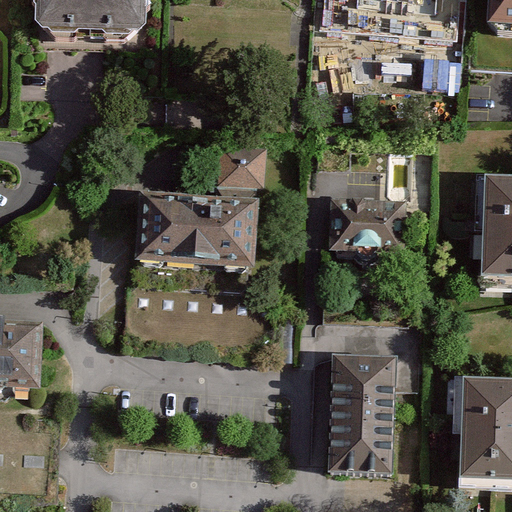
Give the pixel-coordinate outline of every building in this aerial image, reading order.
[(149,0),(35,0),(35,25),(49,30),(79,33),(108,36),(131,35),(148,22),(149,0)] [(263,289),(268,284),(273,197),(278,198),(281,156),(233,154),(230,209),(153,205),(149,277),(154,284),(215,287),(214,290),(139,286),(134,361),(297,370),(300,322),(289,322),(290,294),(231,291),(231,288),(263,289)] [(511,185),(489,185),(485,282),(511,282),(511,185)] [(397,208),(342,207),(341,259),(368,260),(373,267),(387,267),(390,260),(414,261),(416,209),(397,208)] [(0,261),(0,292),(80,296),(81,265),(0,261)] [(415,313),(332,311),(331,332),(415,334),(415,313)] [(0,401),(52,402),(54,338),(12,336),(12,319),(0,318),(0,401)] [(338,483),(403,484),(405,368),(340,367),(338,483)] [(511,385),(463,384),(459,478),(511,479),(511,385)]
